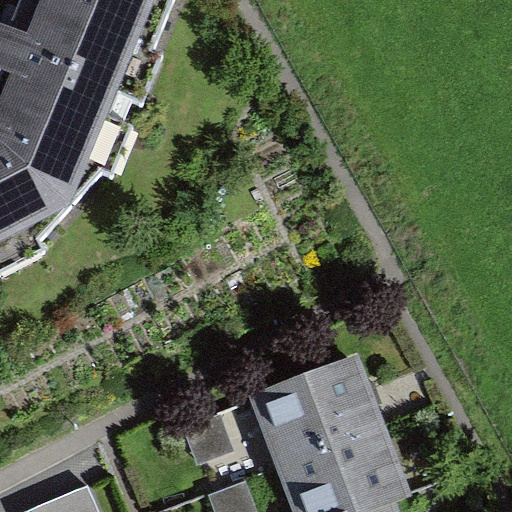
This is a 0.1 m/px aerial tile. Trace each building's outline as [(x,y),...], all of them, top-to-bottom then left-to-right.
[(143,0),(37,0),(0,93),(0,165),(76,239),(172,13),(143,0)] [(0,165),(0,279),(76,239),(0,165)] [(358,338),(249,379),(269,438),(380,400),(358,338)] [(380,400),(269,438),(294,511),(296,511),(395,478),(405,475),(380,400)] [(408,511),(395,478),(296,511),(408,511)] [(20,511),(98,511),(86,479),(18,506),(20,511)]
